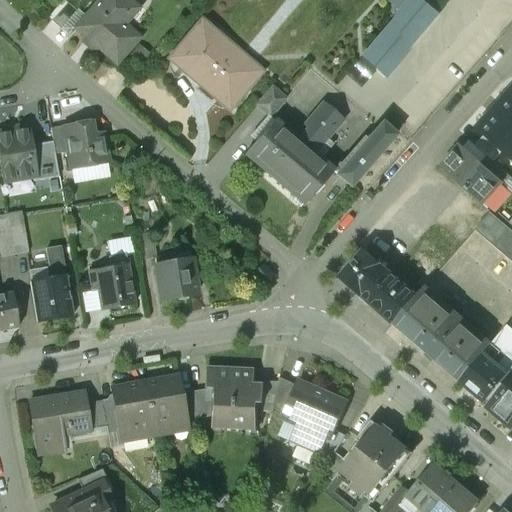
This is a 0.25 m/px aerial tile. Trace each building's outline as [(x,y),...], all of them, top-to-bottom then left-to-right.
[(136,9),(125,0),(102,0),(77,28),(116,62),(137,39),(122,25),(136,9)] [(438,14),(421,0),(409,0),(403,8),(363,56),(387,75),(438,14)] [(67,4),(51,22),(60,30),(76,12),(67,4)] [(201,21),(169,60),(184,73),(186,71),(198,82),(197,84),(198,85),(200,82),(228,107),(254,76),(231,56),(230,58),(211,41),(216,34),(201,21)] [(272,88),(256,105),(270,118),(286,100),(272,88)] [(511,89),(495,109),(511,125),(511,89)] [(298,140),(304,146),(332,112),(322,104),(303,125),(308,129),(298,140)] [(476,130),(484,137),(502,153),(511,161),(511,125),(495,109),(476,130)] [(332,112),(304,146),(314,155),(343,122),(332,112)] [(90,120),(62,125),(63,126),(67,151),(70,170),(107,163),(102,132),(92,133),(90,120)] [(298,140),(274,120),(244,155),(246,157),(243,159),(255,170),(258,167),(274,181),(304,146),(298,140)] [(337,175),(351,187),(395,136),(381,124),(337,175)] [(67,151),(63,126),(50,129),(52,142),(54,154),(67,151)] [(29,147),(26,130),(22,127),(17,128),(14,132),(0,134),(0,168),(2,182),(32,177),(34,177),(29,147)] [(488,157),(494,162),(502,153),(484,137),(476,146),(488,157)] [(54,154),(52,142),(29,147),(34,177),(32,177),(33,182),(58,178),(54,154)] [(304,146),(274,181),(290,195),(288,197),(299,207),(302,205),(303,206),(334,171),(314,155),(304,146)] [(500,185),(460,149),(442,169),(482,205),(500,185)] [(480,166),(500,185),(508,176),(494,162),(488,157),(480,166)] [(511,231),(490,213),(475,230),(511,261),(511,231)] [(21,214),(8,217),(9,219),(15,257),(28,255),(21,214)] [(154,259),(153,258),(157,257),(150,217),(131,220),(138,262),(154,259)] [(0,259),(15,257),(9,219),(0,220),(0,259)] [(49,281),(30,284),(36,322),(72,316),(60,249),(46,251),(49,270),(47,270),(49,281)] [(157,257),(153,258),(154,259),(161,301),(197,294),(189,251),(157,257)] [(416,297),(364,251),(340,279),(360,298),(361,297),(393,325),(393,324),(416,297)] [(124,257),(109,259),(110,269),(87,273),(91,292),(97,291),(100,311),(133,306),(127,266),(125,266),(124,257)] [(262,288),(275,277),(274,275),(273,276),(263,265),(251,275),(262,288)] [(457,321),(434,301),(437,297),(425,287),(416,297),(393,324),(460,382),(492,344),(491,344),(488,348),(458,322),(461,318),(460,317),(457,321)] [(12,295),(0,297),(0,331),(18,328),(12,295)] [(492,344),(460,382),(485,403),(487,400),(492,404),(511,380),(511,378),(496,365),(509,350),(511,353),(511,330),(507,326),(492,344)] [(254,374),(204,371),(203,389),(211,390),(209,417),(209,422),(226,423),(226,430),(245,431),(245,424),(255,425),(256,413),(257,405),(261,405),(262,384),(253,384),(254,374)] [(177,376),(144,382),(153,431),(185,425),(184,419),(180,394),(177,376)] [(511,380),(492,404),(489,409),(501,419),(502,417),(511,425),(511,380)] [(280,386),(273,411),(284,415),(297,387),(281,381),(280,386)] [(144,382),(112,388),(120,437),(153,431),(144,382)] [(346,404),(299,383),(297,387),(284,415),(284,416),(303,425),(295,442),(320,454),(321,452),(328,436),(331,437),(334,431),(346,404)] [(273,411),(280,386),(262,384),(261,405),(257,405),(256,413),(272,414),(273,411)] [(209,417),(211,390),(203,389),(203,395),(193,397),(196,417),(196,418),(209,417)] [(184,419),(196,417),(193,397),(192,392),(180,394),(184,419)] [(64,398),(56,400),(56,401),(46,403),(46,400),(28,403),(37,456),(60,452),(57,437),(90,432),(85,406),(83,394),(64,397),(64,398)] [(85,406),(90,432),(107,429),(102,402),(85,406)] [(412,454),(372,422),(357,440),(359,442),(345,460),(344,462),(346,464),(337,476),(350,487),(349,488),(364,500),(365,498),(372,504),(412,454)] [(321,452),(333,458),(336,453),(346,437),(334,431),(331,437),(328,436),(321,452)] [(337,476),(346,464),(344,462),(345,460),(336,453),(333,458),(323,474),(333,482),(337,476)] [(410,496),(400,508),(401,509),(405,511),(418,511),(420,510),(422,511),(432,511),(455,486),(434,468),(410,496)] [(102,483),(102,485),(103,484),(103,483),(106,482),(101,470),(76,480),(82,493),(102,483)] [(82,493),(52,506),(54,511),(104,511),(100,503),(109,499),(102,485),(102,483),(82,493)] [(473,511),(479,506),(455,486),(432,511),(473,511)] [(398,511),(401,509),(400,508),(410,496),(401,487),(381,511),(398,511)]
